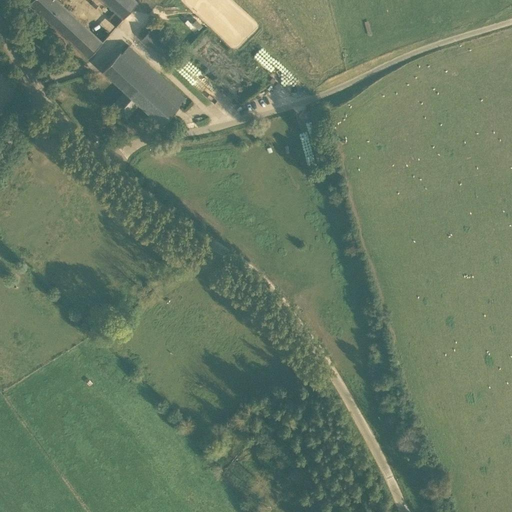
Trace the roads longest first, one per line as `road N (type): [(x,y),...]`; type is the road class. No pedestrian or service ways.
road 1 (unclassified): [(403,511),(369,435),(313,346),(108,164)]
road 2 (unclassified): [(108,164),(157,137),(307,100),(511,20)]
